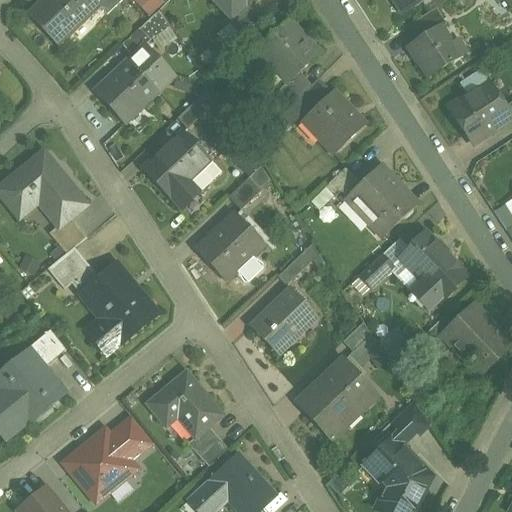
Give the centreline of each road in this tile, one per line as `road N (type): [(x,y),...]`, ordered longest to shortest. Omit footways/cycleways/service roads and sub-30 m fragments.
road 1 (residential): [(0,34),(45,81),(199,321)]
road 2 (residential): [(511,286),(324,0)]
road 3 (residential): [(0,481),(199,321)]
road 4 (residential): [(199,321),(325,511)]
